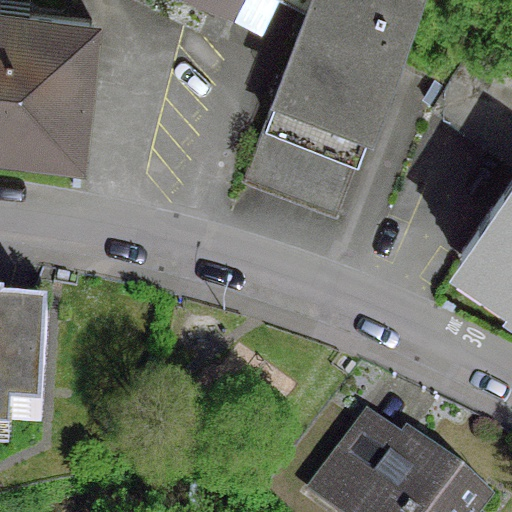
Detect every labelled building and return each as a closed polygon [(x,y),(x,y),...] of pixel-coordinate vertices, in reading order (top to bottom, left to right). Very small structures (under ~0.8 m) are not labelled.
[(414,0),(307,0),(240,177),(334,213),(414,0)] [(0,11),(0,132),(75,140),(88,21),(0,11)] [(511,83),(465,52),(427,108),(511,166),(511,170),(457,251),(511,288),(511,291),(507,300),(511,303),(511,83)] [(0,415),(45,419),(51,314),(7,311),(7,307),(0,306),(0,415)] [(475,511),(486,498),(404,435),(392,451),(359,426),(319,479),(352,504),(346,511),(475,511)] [(262,482),(273,490),(295,461),(285,452),(262,482)]
